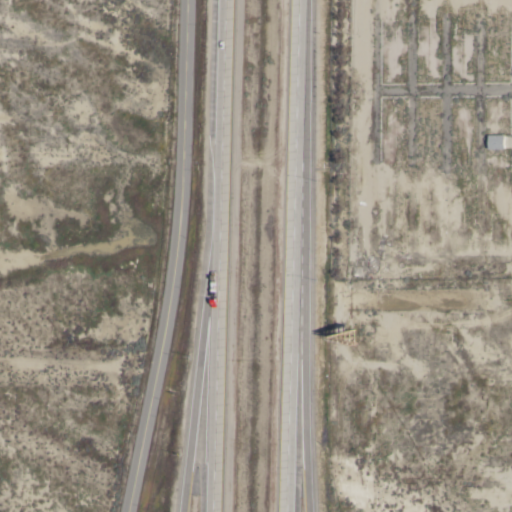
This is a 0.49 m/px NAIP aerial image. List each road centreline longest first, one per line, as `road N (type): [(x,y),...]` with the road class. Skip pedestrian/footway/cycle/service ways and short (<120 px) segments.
road 1 (residential): [(187,0),(181,215),(128,511)]
road 2 (motorway): [(309,511),(296,162)]
road 3 (motorway): [(286,511),(296,162)]
road 4 (motorway): [(221,254),(184,511)]
road 5 (motorway): [(221,254),(213,511)]
road 6 (motorway): [(226,0),(221,254)]
road 7 (motorway): [(296,162),(299,0)]
